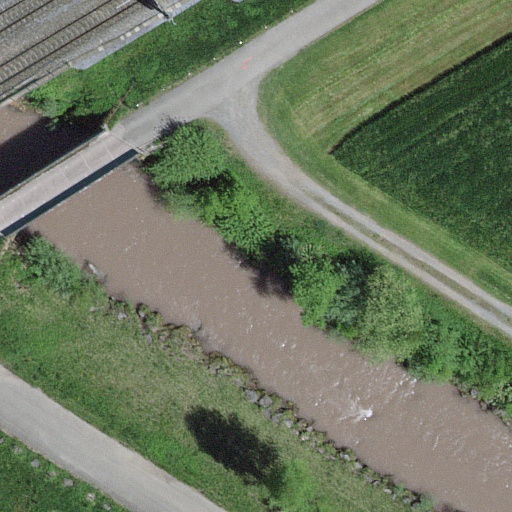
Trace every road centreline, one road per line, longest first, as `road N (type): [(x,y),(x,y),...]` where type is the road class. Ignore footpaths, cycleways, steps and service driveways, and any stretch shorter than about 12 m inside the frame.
road 1 (unclassified): [(0,219),(363,0)]
road 2 (track): [(216,89),(275,171),(511,323)]
road 3 (unclassified): [(179,511),(0,388)]
